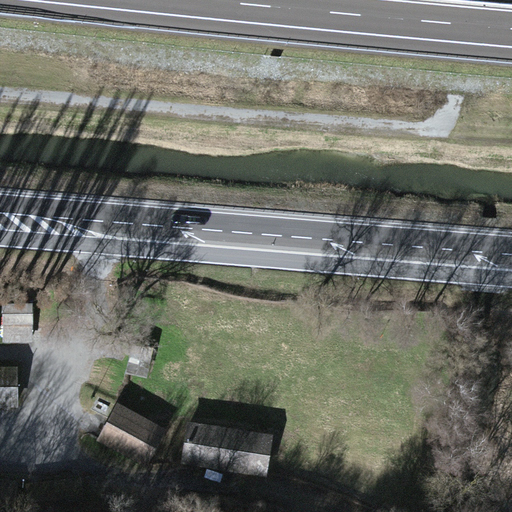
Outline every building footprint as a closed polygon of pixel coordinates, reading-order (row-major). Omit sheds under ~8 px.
[(24,294),(3,294),(4,317),(25,316),(24,294)] [(144,348),(130,342),(120,363),(134,370),(144,348)] [(156,410),(113,386),(102,405),(145,429),(156,410)] [(265,419),(181,406),(176,441),(259,454),(265,419)] [(11,453),(0,451),(0,472),(8,474),(11,453)] [(74,451),(21,455),(22,476),(76,471),(74,451)] [(91,460),(92,470),(104,469),(102,458),(91,460)]
